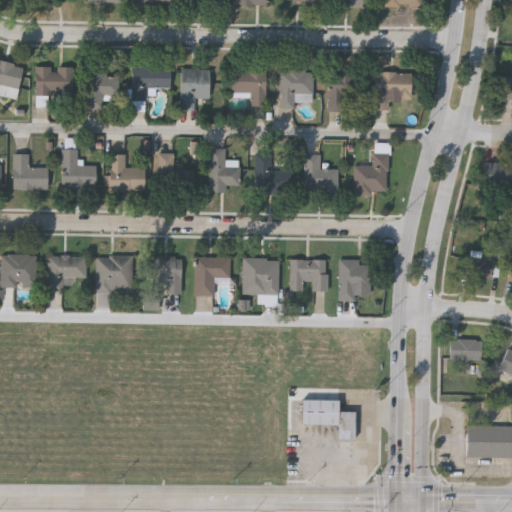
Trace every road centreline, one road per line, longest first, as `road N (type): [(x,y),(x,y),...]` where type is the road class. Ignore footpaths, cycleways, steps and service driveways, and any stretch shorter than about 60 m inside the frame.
road 1 (secondary): [(421,498),(425,306),(484,0)]
road 2 (residential): [(0,26),(31,35),(456,42)]
road 3 (secondary): [(459,0),(401,311),(397,429)]
road 4 (residential): [(0,224),(413,229)]
road 5 (tertiary): [(0,499),(395,498)]
